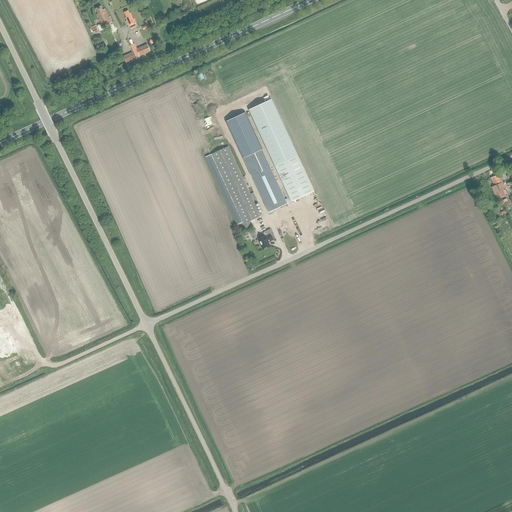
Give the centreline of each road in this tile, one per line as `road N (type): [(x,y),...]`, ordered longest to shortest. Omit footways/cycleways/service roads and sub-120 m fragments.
road 1 (unclassified): [(146,325),(511,157)]
road 2 (unknown): [(0,0),(56,96),(277,0)]
road 3 (trunk): [(0,142),(310,0)]
road 4 (unclassified): [(146,325),(0,26)]
road 5 (unclassified): [(146,325),(63,363),(45,363),(0,277)]
road 6 (unclassified): [(234,511),(146,325)]
